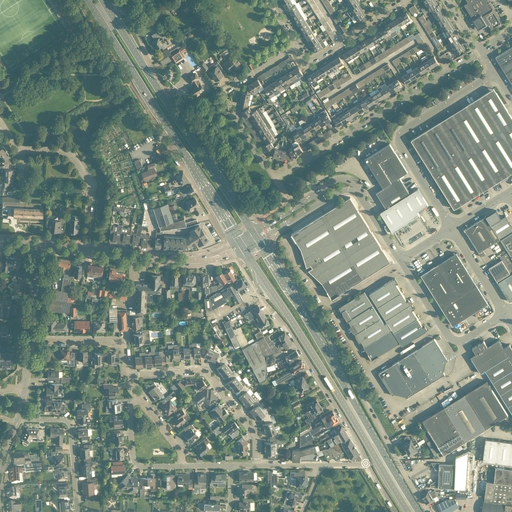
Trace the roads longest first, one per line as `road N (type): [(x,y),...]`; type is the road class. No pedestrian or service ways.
road 1 (primary): [(253,265),(408,511)]
road 2 (primary): [(87,0),(238,241)]
road 3 (primary): [(253,232),(101,0)]
road 4 (residential): [(428,511),(303,298),(292,295)]
road 5 (primary): [(419,511),(292,295)]
road 6 (residential): [(274,175),(481,49)]
road 7 (unclassified): [(253,265),(257,290),(367,464)]
road 8 (unclassified): [(452,227),(400,133),(494,72)]
road 9 (residential): [(256,465),(256,435),(206,372),(126,374)]
road 10 (residential): [(274,175),(225,96),(295,45)]
road 11 (residential): [(86,249),(89,179),(71,152),(22,148)]
road 12 (residential): [(77,511),(70,425),(19,418)]
road 13 (residential): [(126,374),(117,341),(29,340)]
